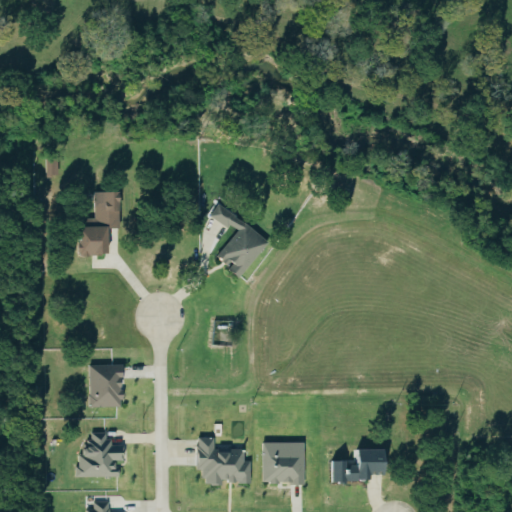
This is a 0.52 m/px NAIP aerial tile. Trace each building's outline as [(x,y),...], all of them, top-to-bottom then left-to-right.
[(45,176),(57,176),(56,157),(44,157),(45,176)] [(91,191),(91,218),(72,218),(72,255),(105,254),(105,228),(116,227),(116,191),(91,191)] [(236,277),(264,241),(217,203),(209,214),(232,232),(212,258),(236,277)] [(87,364),(86,406),(119,407),(120,365),(87,364)] [(76,478),(115,477),(114,460),(122,460),(122,445),(107,445),(106,432),(89,432),(89,439),(83,439),(84,449),(75,449),(76,478)] [(247,483),(248,461),(240,461),(241,449),(211,449),(212,437),(193,437),(193,470),(200,470),(200,485),(219,485),(219,483),(247,483)] [(301,443),(259,443),(259,483),(301,483),(301,443)] [(326,462),(327,482),(365,481),(365,475),(380,474),(380,449),(349,450),(349,462),(326,462)] [(106,511),(107,502),(91,503),(91,509),(83,510),(82,511),(106,511)]
